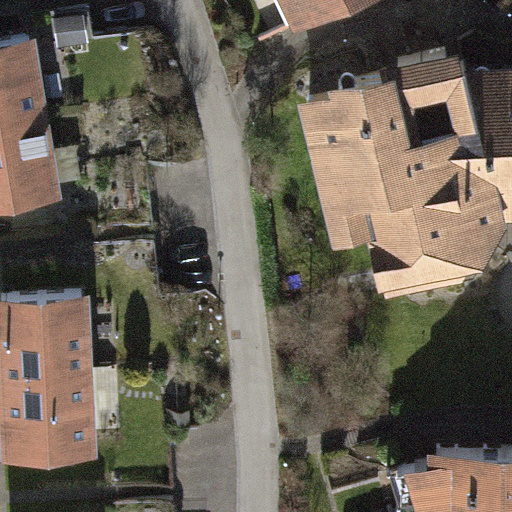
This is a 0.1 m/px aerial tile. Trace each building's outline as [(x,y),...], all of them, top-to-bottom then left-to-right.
[(284,0),(295,20),(339,0),(284,0)] [(35,22),(0,28),(0,112),(50,106),(35,22)] [(511,59),(485,55),(297,92),(332,235),(368,227),(386,288),(472,274),(510,213),(511,212),(511,59)] [(50,106),(0,112),(0,193),(61,184),(50,106)] [(90,280),(0,283),(0,369),(94,363),(90,280)] [(94,363),(0,369),(0,440),(0,448),(100,445),(94,363)] [(418,503),(417,511),(511,511),(511,434),(429,432),(405,464),(418,503)]
